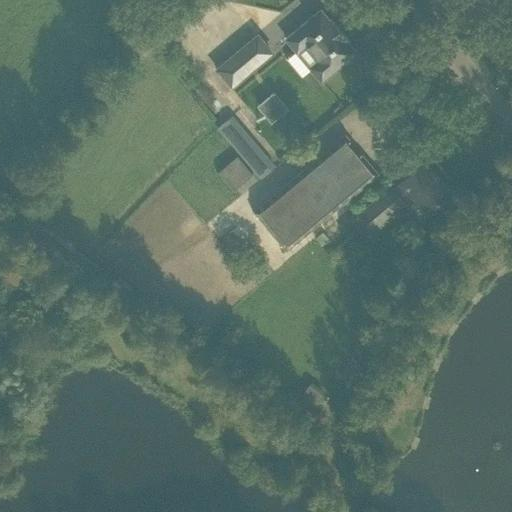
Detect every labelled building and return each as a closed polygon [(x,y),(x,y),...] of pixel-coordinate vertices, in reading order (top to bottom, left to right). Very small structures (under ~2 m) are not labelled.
[(331,21),(328,23),(319,12),(285,40),(296,53),(303,47),(317,63),(309,69),(320,82),(354,54),(345,43),(347,40),(331,21)] [(230,88),(270,54),(256,37),(216,71),(230,88)] [(287,109),(272,92),(255,106),(269,124),(287,109)] [(230,115),(216,127),(259,179),(274,167),(230,115)] [(285,253),(378,175),(344,135),(251,213),(285,253)] [(251,175),(236,157),(218,172),(233,190),(251,175)] [(443,188),(445,186),(422,158),(410,168),(413,171),(391,189),(390,188),(351,220),(364,237),(370,233),(371,235),(405,206),(417,221),(448,194),(443,188)] [(313,407),(324,393),(310,383),(300,397),(313,407)]
